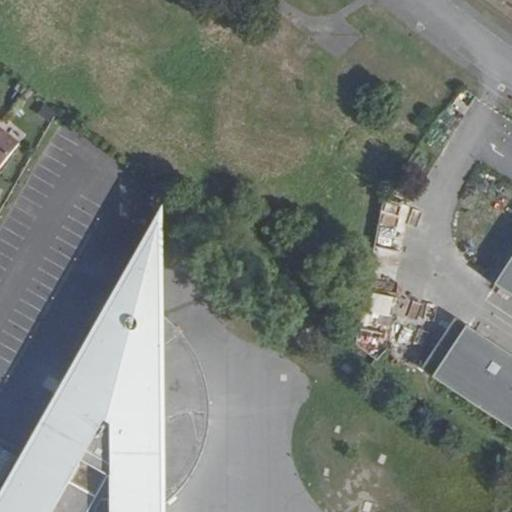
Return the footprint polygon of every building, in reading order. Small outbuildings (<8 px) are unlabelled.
[(0,169),(20,144),(0,128),(0,124),(1,123),(0,121),(0,169)] [(164,511),(164,205),(18,457),(0,488),(0,511),(164,511)] [(374,263),(397,264),(397,248),(374,247),(374,263)] [(511,356),(466,326),(432,377),(511,428),(511,261),(496,286),(511,296),(511,356)] [(367,294),(366,324),(390,325),(391,295),(367,294)]
